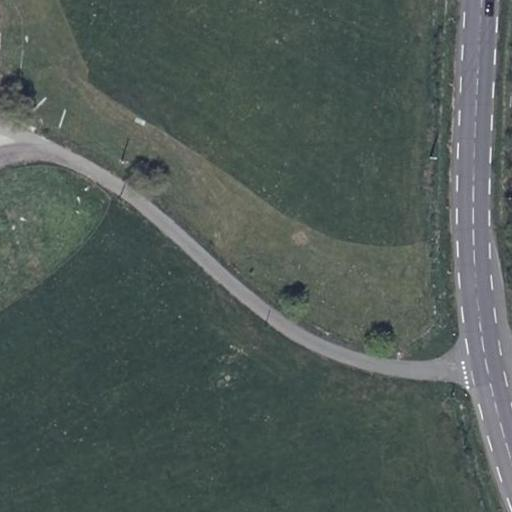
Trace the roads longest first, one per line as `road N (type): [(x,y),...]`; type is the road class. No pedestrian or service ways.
road 1 (residential): [(0,137),(41,140),(123,185),(227,278),(327,347),(399,370),(485,375)]
road 2 (primary): [(482,0),(471,234),(485,375)]
